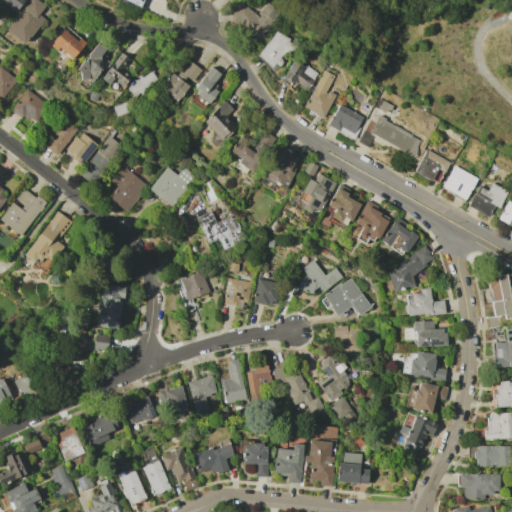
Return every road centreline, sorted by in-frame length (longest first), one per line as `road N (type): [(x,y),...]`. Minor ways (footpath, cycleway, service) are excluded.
road 1 (residential): [(291,331),(142,365),(0,434)]
road 2 (residential): [(0,135),(107,220),(148,267),(153,304),(142,365)]
road 3 (residential): [(464,238),(459,269),(469,369),(422,511)]
road 4 (residential): [(79,0),(125,26),(220,40),(278,114)]
road 5 (residential): [(186,511),(245,498),(422,511)]
road 6 (residential): [(511,249),(304,137)]
road 7 (residential): [(304,137),(326,158),(464,238)]
